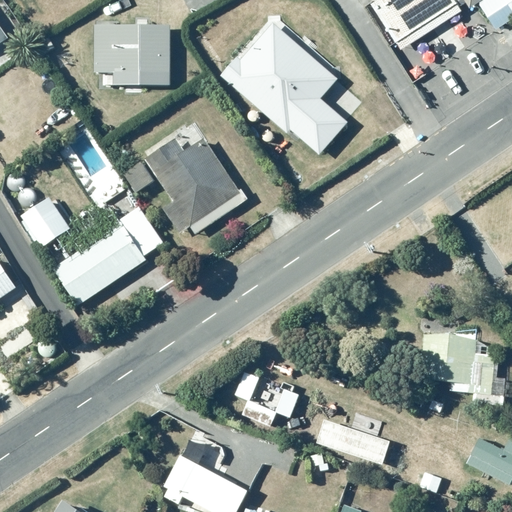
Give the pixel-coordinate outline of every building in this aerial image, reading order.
[(464,10),(457,0),(376,0),(369,5),(399,52),(464,10)] [(511,0),(470,0),(476,8),(484,2),(502,29),(511,22),(511,0)] [(345,84),(351,78),(289,24),(275,12),(235,58),(241,63),(228,78),(294,135),(297,131),(326,156),(355,124),(349,119),(364,101),(345,84)] [(0,18),(0,50),(14,41),(0,18)] [(177,87),(178,27),(100,27),(100,74),(120,74),(120,87),(177,87)] [(186,236),(197,228),(203,237),(253,202),(231,172),(221,158),(191,115),(143,149),(150,158),(126,175),(142,196),(164,180),(179,202),(168,210),(186,236)] [(105,208),(79,225),(60,197),(28,218),(62,268),(60,270),(85,307),(154,260),(128,223),(119,229),(105,208)] [(0,304),(23,290),(0,251),(0,304)] [(476,394),(478,394),(477,410),(508,412),(511,365),(498,364),(499,351),(481,350),(482,337),(430,333),(426,382),(457,384),(456,393),(476,394)] [(247,417),(260,405),(261,387),(256,382),(263,376),(255,367),(235,385),(243,393),(233,401),(247,417)] [(391,428),(359,427),(358,459),(391,459),(391,428)] [(511,476),(511,451),(502,445),(485,472),(506,485),(511,476)] [(456,458),(435,452),(423,489),(444,496),(456,458)] [(271,511),(250,501),(255,492),(187,456),(166,496),(182,504),(186,497),(215,511),(271,511)] [(85,511),(67,500),(58,511),(85,511)] [(382,511),(350,502),(346,511),(382,511)]
